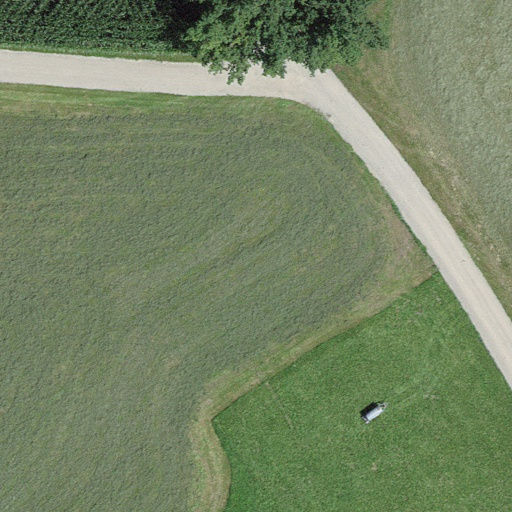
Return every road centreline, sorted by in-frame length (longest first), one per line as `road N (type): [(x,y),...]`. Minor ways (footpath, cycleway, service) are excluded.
road 1 (track): [(352,115),(214,84),(0,70)]
road 2 (track): [(511,354),(352,115)]
road 3 (track): [(352,115),(266,0)]
